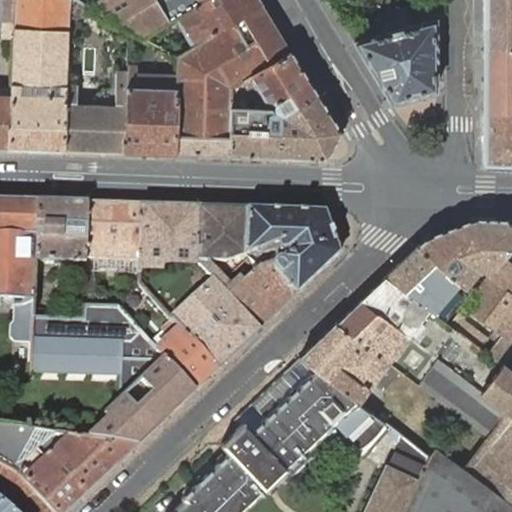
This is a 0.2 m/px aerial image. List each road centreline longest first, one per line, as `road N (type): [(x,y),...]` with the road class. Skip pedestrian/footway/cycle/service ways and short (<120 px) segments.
road 1 (tertiary): [(101,511),(438,190)]
road 2 (tertiary): [(0,174),(438,190)]
road 3 (tertiary): [(292,0),(389,156),(438,190)]
road 4 (residential): [(438,190),(453,162),(456,0)]
